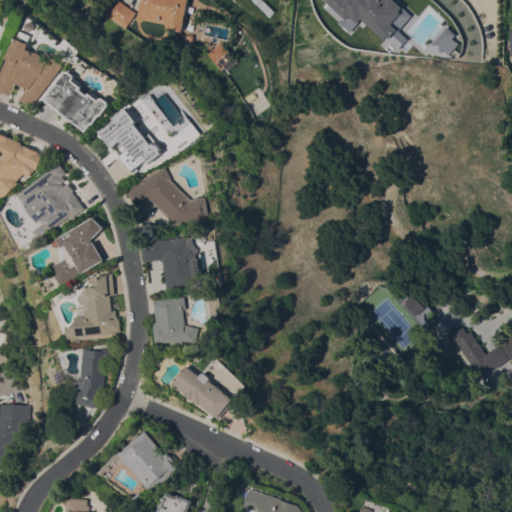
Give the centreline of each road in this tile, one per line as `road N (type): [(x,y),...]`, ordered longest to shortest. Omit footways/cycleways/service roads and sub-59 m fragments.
road 1 (residential): [(28,511),(110,431),(132,396),(148,317),(120,199),(56,134),(0,108)]
road 2 (residential): [(342,511),(333,494),(298,469),(132,396)]
